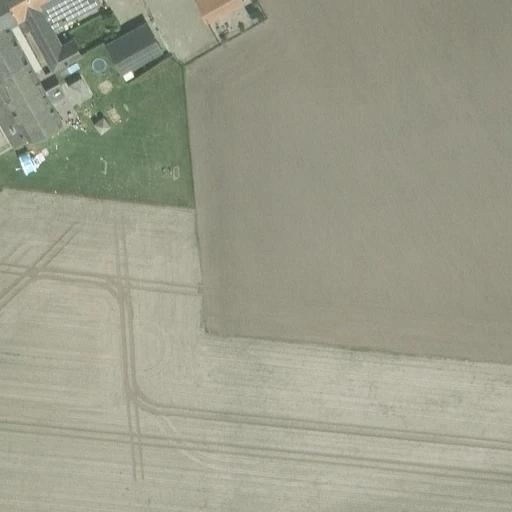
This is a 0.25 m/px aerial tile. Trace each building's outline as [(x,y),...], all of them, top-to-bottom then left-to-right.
[(52,68),(66,60),(33,0),(0,0),(0,34),(13,27),(19,24),(24,32),(30,29),(52,68)] [(33,0),(66,60),(80,52),(73,39),(62,45),(53,29),(101,2),(100,0),(33,0)] [(245,1),(244,0),(195,0),(208,22),(245,1)] [(162,50),(147,22),(107,44),(122,72),(162,50)] [(13,27),(0,34),(0,122),(14,147),(61,120),(51,102),(66,94),(59,81),(43,89),(26,59),(29,57),(30,57),(13,27)] [(68,81),(75,100),(88,95),(82,77),(68,81)]
